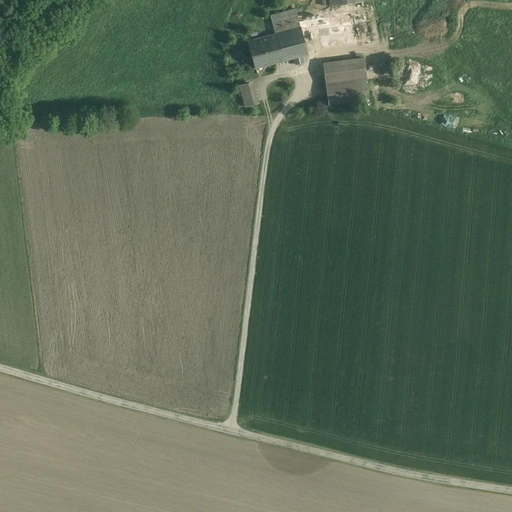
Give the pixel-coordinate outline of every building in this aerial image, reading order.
[(270,16),(276,34),(300,27),(302,33),(317,31),(317,30),(316,19),(299,22),(296,9),(270,16)] [(358,25),(350,26),(354,44),(370,42),(365,13),(357,14),(358,25)] [(316,19),(317,30),(350,26),(358,25),(357,14),(316,19)] [(321,49),(354,44),(350,26),(317,30),(317,31),(321,49)] [(276,34),(268,36),(275,62),(308,53),(302,33),(300,27),(276,34)] [(255,68),(275,62),(268,36),(248,42),(255,68)] [(363,58),(323,63),(328,105),(368,99),(363,58)] [(252,84),(240,87),(245,104),(257,101),(252,84)] [(400,102),(440,103),(441,91),(400,91),(400,102)] [(463,130),(466,118),(441,113),(438,124),(463,130)]
